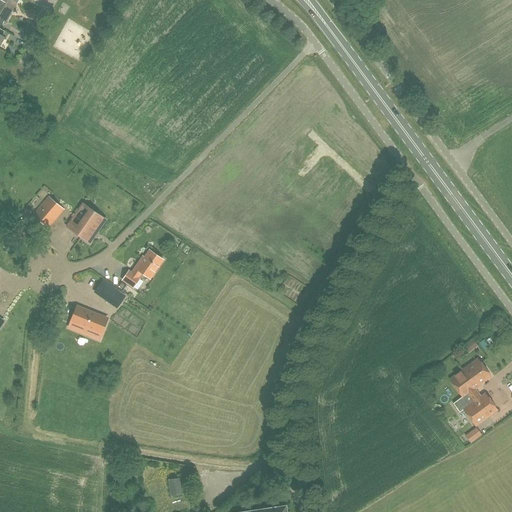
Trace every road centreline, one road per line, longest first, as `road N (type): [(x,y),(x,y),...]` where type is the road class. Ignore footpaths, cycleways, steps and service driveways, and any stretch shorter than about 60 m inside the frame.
road 1 (track): [(261,463),(220,465),(47,438),(30,428),(40,294)]
road 2 (unclassified): [(302,511),(290,413),(295,386),(411,174)]
road 3 (primary): [(511,277),(336,39)]
road 4 (unclassified): [(411,174),(299,23),(269,0)]
road 5 (unclassified): [(450,162),(332,0)]
road 6 (unclassified): [(511,310),(411,174)]
